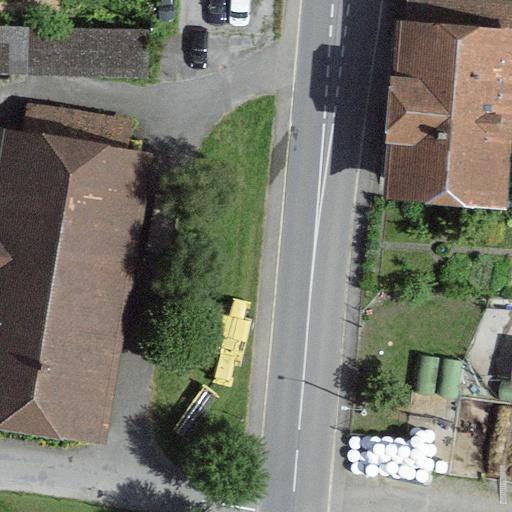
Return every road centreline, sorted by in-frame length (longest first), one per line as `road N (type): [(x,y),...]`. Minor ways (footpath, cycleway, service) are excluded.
road 1 (secondary): [(339,0),(293,511)]
road 2 (unclassified): [(0,469),(46,466),(287,511)]
